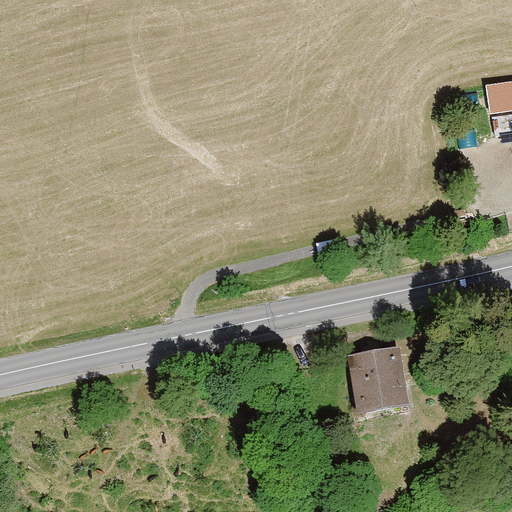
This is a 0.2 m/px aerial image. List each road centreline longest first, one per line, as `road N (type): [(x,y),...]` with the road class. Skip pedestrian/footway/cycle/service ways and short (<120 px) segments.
road 1 (tertiary): [(127,347),(511,265)]
road 2 (tertiary): [(127,347),(0,374)]
